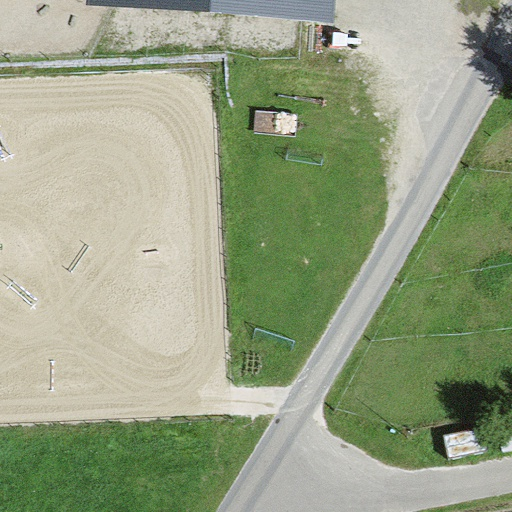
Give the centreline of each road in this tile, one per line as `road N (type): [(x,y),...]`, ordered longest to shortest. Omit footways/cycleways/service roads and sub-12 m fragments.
road 1 (unclassified): [(261,496),(511,61)]
road 2 (unclassified): [(511,482),(400,504),(261,496)]
